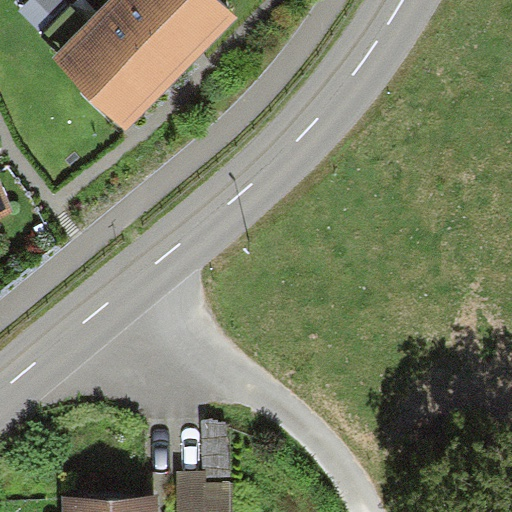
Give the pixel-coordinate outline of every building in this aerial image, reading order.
[(116,0),(112,4),(185,77),(201,61),(242,21),(221,0),(116,0)] [(185,77),(112,4),(55,60),(129,133),(175,86),(185,77)] [(0,179),(0,218),(14,212),(0,179)] [(206,464),(179,464),(179,511),(235,511),(235,474),(206,475),(206,464)] [(162,511),(161,478),(64,483),(65,511),(162,511)]
